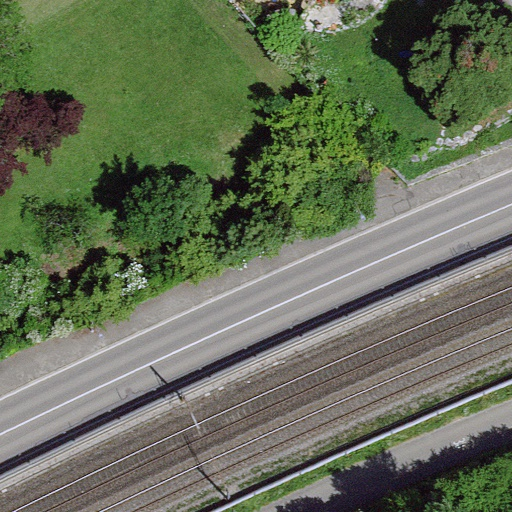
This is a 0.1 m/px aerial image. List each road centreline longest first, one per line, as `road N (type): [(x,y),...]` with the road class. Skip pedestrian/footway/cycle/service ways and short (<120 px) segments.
road 1 (primary): [(0,432),(511,202)]
road 2 (residential): [(295,511),(511,415)]
